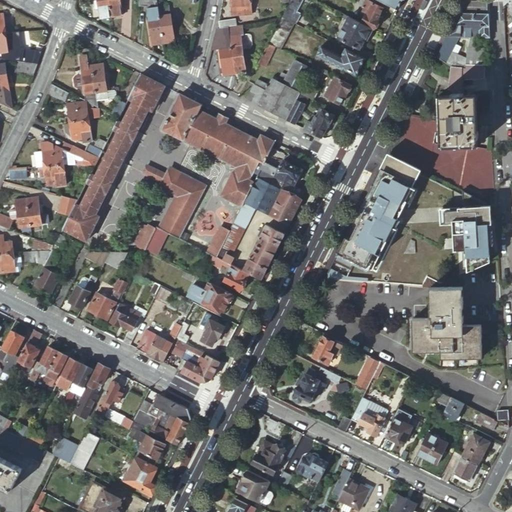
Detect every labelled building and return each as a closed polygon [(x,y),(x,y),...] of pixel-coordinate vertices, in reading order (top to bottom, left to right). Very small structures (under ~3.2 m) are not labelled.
[(96,0),(98,18),(109,17),(107,0),(96,0)] [(107,0),(109,17),(120,16),(118,0),(107,0)] [(137,0),(137,8),(146,7),(156,6),(156,4),(155,0),(137,0)] [(252,14),(250,0),(230,0),(232,16),(252,14)] [(301,0),(290,0),(282,17),(293,23),(295,23),(299,15),(299,14),(300,12),(296,11),(301,0)] [(361,25),(372,30),(373,31),(378,22),(376,21),(382,9),(365,0),(361,8),(362,9),(360,13),(366,17),(361,25)] [(378,0),(398,10),(402,0),(378,0)] [(465,1),(458,14),(487,14),(488,1),(474,1),(465,1)] [(156,4),(156,6),(162,43),(173,41),(168,3),(156,4)] [(162,43),(156,6),(146,7),(148,18),(147,18),(151,45),(162,43)] [(458,14),(436,58),(451,67),(452,68),(467,70),(467,66),(467,59),(452,53),(459,37),(468,37),(475,37),(489,37),(489,32),(488,14),(487,14),(458,14)] [(361,25),(344,15),(342,18),(346,20),(337,38),(341,40),(340,41),(345,44),(346,43),(351,46),(350,47),(356,49),(356,48),(358,49),(360,48),(364,40),(365,40),(367,40),(372,30),(361,25)] [(282,17),(280,19),(267,44),(279,50),(293,23),(282,17)] [(229,37),(228,27),(216,29),(210,51),(218,50),(219,50),(219,51),(222,76),(234,74),(231,48),(229,37)] [(241,35),(229,37),(231,48),(242,47),(241,35)] [(473,48),(475,37),(468,37),(467,47),(473,48)] [(267,45),(256,65),(263,68),(273,48),(267,45)] [(234,74),(246,73),(242,47),(231,48),(234,74)] [(364,59),(344,49),(340,56),(336,54),(335,54),(319,47),(315,55),(355,76),(364,59)] [(467,59),(467,66),(480,65),(486,48),(473,48),(467,47),(467,59)] [(25,50),(13,52),(14,58),(26,56),(25,50)] [(84,102),(88,104),(93,107),(96,109),(96,103),(91,67),(87,67),(85,55),(79,56),(81,74),(75,75),(73,79),(74,87),(77,89),(83,89),(84,102)] [(4,59),(0,57),(0,103),(12,110),(4,59)] [(32,75),(37,64),(15,60),(13,68),(32,75)] [(253,85),(245,100),(284,120),(309,70),(293,61),(286,76),(280,73),(276,80),(282,83),(281,85),(273,81),(275,78),(273,76),(268,85),(257,80),(254,85),(253,85)] [(461,80),(484,77),(484,64),(480,65),(467,66),(467,70),(452,68),(450,80),(453,81),(451,95),(437,96),(439,148),(477,146),(475,94),(460,95),(461,80)] [(101,66),(91,67),(96,103),(106,102),(101,66)] [(121,124),(115,122),(111,130),(116,133),(94,176),(89,173),(87,177),(85,182),(90,185),(79,206),(74,204),(61,228),(86,240),(98,216),(95,214),(148,110),(151,112),(164,87),(139,75),(127,99),(132,102),(121,124)] [(350,86),(333,78),(323,98),(339,105),(345,94),(346,95),(350,86)] [(303,84),(299,94),(313,101),(317,91),(303,84)] [(48,92),(46,96),(62,104),(66,95),(49,87),(48,92)] [(200,105),(179,95),(168,116),(169,117),(166,121),(165,120),(164,122),(165,123),(161,130),(236,168),(234,174),(232,173),(220,196),(241,207),(243,203),(256,178),(260,169),(264,162),(273,142),(261,136),(258,141),(197,111),(200,105)] [(296,100),(285,121),(294,126),(305,105),(296,100)] [(108,115),(116,119),(123,106),(115,101),(108,115)] [(69,105),(69,123),(89,123),(100,122),(99,112),(93,112),(93,107),(88,104),(69,105)] [(311,114),(303,130),(321,139),(330,121),(332,121),(334,116),(322,110),(318,117),(311,114)] [(69,123),(70,140),(74,142),(81,142),(81,144),(89,144),(89,123),(69,123)] [(83,153),(97,159),(104,144),(97,141),(96,142),(95,143),(94,144),(92,148),(87,146),(83,153)] [(41,152),(43,165),(62,163),(61,152),(61,148),(48,142),(40,143),(41,152)] [(64,143),(61,149),(65,151),(69,153),(72,147),(64,143)] [(62,163),(92,167),(97,159),(83,153),(72,147),(69,153),(65,151),(61,152),(62,163)] [(43,165),(41,152),(34,152),(35,166),(39,166),(43,165)] [(345,238),(332,263),(349,271),(354,262),(371,271),(386,242),(385,241),(396,218),(389,215),(393,208),(400,211),(411,189),(415,190),(407,186),(408,183),(414,172),(416,168),(387,153),(385,157),(379,169),(383,171),(364,209),(349,240),(345,238)] [(264,162),(260,169),(282,181),(292,186),(296,179),(298,180),(302,172),(300,171),(303,165),(285,155),(278,169),(264,162)] [(62,163),(43,165),(44,177),(45,185),(53,184),(53,187),(57,186),(57,185),(65,184),(62,163)] [(178,197),(160,231),(177,240),(202,189),(167,171),(165,175),(146,166),(143,173),(161,183),(159,187),(173,195),(178,197)] [(25,169),(8,171),(9,180),(26,177),(25,169)] [(282,181),(260,169),(256,178),(278,189),(282,181)] [(73,192),(79,194),(85,182),(87,177),(82,175),(73,192)] [(294,213),(301,201),(290,195),(278,189),(256,178),(243,203),(254,209),(288,226),(294,213)] [(290,195),(294,187),(292,186),(282,181),(278,189),(290,195)] [(474,213),(486,212),(485,206),(485,203),(461,191),(461,195),(462,207),(438,209),(439,225),(451,224),(452,239),(455,239),(456,251),(465,250),(466,272),(489,261),(488,255),(485,255),(484,245),(492,245),(491,230),(487,231),(486,224),(486,223),(475,224),(474,213)] [(173,195),(156,228),(160,231),(178,197),(173,195)] [(39,240),(53,245),(58,234),(61,228),(74,204),(76,199),(62,196),(39,240)] [(35,197),(24,199),(28,225),(39,224),(35,197)] [(28,225),(24,199),(13,200),(17,227),(28,225)] [(244,230),(254,209),(243,203),(241,207),(235,218),(232,224),(244,230)] [(489,205),(485,206),(486,212),(474,213),(475,224),(486,223),(486,224),(490,224),(490,221),(489,205)] [(0,216),(0,226),(3,227),(8,229),(10,220),(0,216)] [(229,231),(215,259),(229,266),(232,259),(225,256),(227,253),(231,255),(244,230),(232,224),(229,231)] [(243,270),(261,279),(283,234),(266,225),(243,270)] [(137,247),(144,251),(155,230),(147,226),(137,247)] [(205,253),(215,259),(229,231),(218,226),(205,253)] [(2,231),(0,231),(0,253),(12,253),(11,241),(3,241),(2,231)] [(53,245),(50,251),(32,285),(50,294),(58,277),(46,271),(49,265),(52,266),(56,258),(53,256),(55,252),(56,253),(64,237),(58,234),(53,245)] [(47,251),(22,252),(23,262),(41,263),(47,251)] [(87,251),(83,258),(93,263),(100,251),(87,251)] [(100,251),(93,263),(101,267),(103,263),(109,252),(100,251)] [(126,252),(109,252),(103,263),(118,269),(126,252)] [(244,283),(248,275),(229,266),(215,259),(205,253),(202,252),(199,258),(219,269),(221,266),(228,270),(220,285),(233,291),(235,288),(240,291),(241,291),(245,283),(244,283)] [(0,272),(14,272),(14,264),(13,264),(12,253),(0,253),(0,272)] [(183,271),(196,277),(199,279),(202,272),(187,264),(183,271)] [(80,309),(96,278),(90,275),(83,289),(76,286),(67,303),(80,309)] [(230,296),(231,295),(199,279),(196,277),(185,297),(208,309),(209,307),(222,313),(227,304),(228,304),(232,297),(230,296)] [(122,295),(127,285),(118,280),(113,290),(113,291),(109,300),(96,294),(87,312),(105,321),(119,294),(122,295)] [(175,295),(160,287),(154,300),(168,307),(175,295)] [(464,310),(464,287),(428,289),(429,317),(431,317),(431,320),(412,320),(413,354),(441,353),(441,360),(456,359),(482,358),(481,325),(462,326),(462,323),(465,323),(464,310)] [(121,342),(128,346),(143,318),(119,306),(110,323),(117,327),(118,326),(127,330),(121,342)] [(208,320),(204,327),(202,331),(204,332),(200,341),(211,346),(215,339),(217,340),(223,327),(215,323),(217,321),(211,317),(210,320),(208,320)] [(135,349),(162,363),(168,352),(174,339),(180,326),(174,323),(165,341),(145,330),(135,349)] [(180,326),(174,339),(184,344),(187,337),(182,335),(187,326),(182,323),(180,326)] [(297,337),(315,345),(321,331),(303,323),(297,337)] [(1,348),(0,350),(0,359),(7,363),(11,356),(8,354),(8,353),(14,356),(23,338),(10,331),(9,332),(1,348)] [(40,335),(33,331),(26,344),(27,344),(28,343),(33,346),(33,347),(34,348),(40,335)] [(323,336),(313,356),(329,363),(331,357),(333,358),(336,352),(330,349),(334,342),(323,336)] [(210,379),(219,362),(184,344),(174,339),(168,352),(186,361),(180,373),(200,383),(210,379)] [(26,344),(21,353),(26,356),(23,362),(22,362),(19,366),(23,368),(25,364),(33,369),(36,363),(33,361),(39,350),(34,348),(33,347),(33,346),(28,343),(27,344),(26,344)] [(39,364),(36,363),(33,369),(28,380),(34,383),(42,367),(48,370),(58,352),(48,347),(39,364)] [(58,352),(48,370),(45,376),(42,383),(51,387),(67,357),(58,352)] [(381,362),(368,355),(354,383),(367,390),(374,377),(381,362)] [(69,358),(60,376),(71,381),(81,364),(69,358)] [(385,363),(381,362),(374,377),(377,379),(385,363)] [(109,370),(98,364),(85,389),(81,398),(73,413),(85,419),(96,397),(90,394),(92,390),(97,389),(97,387),(99,388),(101,385),(102,385),(109,370)] [(83,365),(70,389),(65,400),(64,401),(69,404),(74,394),(81,398),(85,389),(83,388),(92,370),(83,365)] [(297,391),(294,396),(295,398),(299,400),(301,400),(303,395),(311,399),(315,392),(316,392),(319,391),(320,389),(322,391),(325,384),(317,380),(319,377),(313,375),(315,370),(315,368),(311,366),(309,367),(307,371),(306,371),(296,391),(297,391)] [(0,375),(0,384),(4,387),(12,372),(4,367),(0,375)] [(340,376),(320,367),(316,374),(336,384),(340,376)] [(128,379),(115,373),(111,382),(120,387),(119,388),(123,390),(128,379)] [(414,378),(411,383),(425,390),(428,386),(414,378)] [(111,382),(98,408),(106,412),(112,401),(117,403),(124,391),(123,390),(119,388),(120,387),(111,382)] [(90,394),(96,397),(102,385),(101,385),(99,388),(97,387),(97,389),(92,390),(90,394)] [(65,400),(70,389),(65,387),(60,397),(65,400)] [(451,398),(441,393),(435,404),(445,410),(451,398)] [(166,440),(177,446),(190,419),(188,410),(160,396),(154,407),(151,405),(146,414),(138,410),(132,422),(132,423),(141,428),(159,437),(163,431),(153,426),(157,419),(160,420),(164,413),(168,415),(166,419),(168,420),(166,424),(172,427),(166,440)] [(363,397),(352,419),(365,426),(364,428),(367,430),(367,431),(376,436),(385,418),(384,418),(387,411),(387,410),(363,397)] [(464,405),(451,398),(445,410),(443,413),(456,420),(464,405)] [(151,405),(143,401),(138,410),(146,414),(151,405)] [(16,404),(7,422),(9,423),(10,420),(12,421),(13,417),(14,418),(20,406),(16,404)] [(497,420),(508,420),(507,410),(496,411),(497,420)] [(498,422),(481,413),(477,422),(494,431),(498,422)] [(344,415),(337,428),(345,432),(352,419),(344,415)] [(412,427),(394,417),(385,435),(403,444),(412,427)] [(129,428),(132,423),(132,422),(124,418),(119,426),(128,430),(129,428)] [(15,437),(17,432),(15,431),(17,427),(9,423),(7,422),(2,430),(15,437)] [(134,458),(135,459),(152,468),(157,459),(158,460),(160,459),(162,454),(162,452),(161,452),(164,445),(139,433),(141,428),(132,423),(129,428),(132,430),(129,437),(142,444),(134,458)] [(163,431),(159,437),(166,440),(172,427),(166,424),(163,431)] [(0,444),(37,464),(43,452),(40,449),(29,444),(26,442),(15,437),(2,430),(0,428),(0,444)] [(302,433),(294,429),(288,443),(296,447),(302,433)] [(17,431),(17,432),(15,437),(26,442),(30,435),(31,432),(28,430),(25,435),(17,431)] [(85,433),(78,447),(77,449),(90,456),(98,439),(85,433)] [(427,433),(417,454),(437,464),(448,444),(427,433)] [(463,457),(478,465),(490,443),(475,435),(463,457)] [(60,438),(53,452),(52,455),(69,464),(77,449),(78,447),(60,438)] [(273,474),(281,458),(285,450),(285,449),(274,444),(273,445),(264,441),(252,464),(273,474)] [(296,447),(288,443),(285,449),(285,450),(281,458),(288,462),(296,447)] [(69,465),(70,465),(82,472),(90,456),(77,449),(69,464),(69,465)] [(319,481),(328,463),(318,458),(318,457),(317,455),(313,453),(311,454),(310,454),(309,455),(305,455),(304,456),(303,456),(296,471),(311,478),(319,481)] [(469,481),(478,465),(463,457),(454,473),(469,481)] [(21,471),(0,459),(0,488),(9,493),(21,471)] [(58,459),(54,466),(66,473),(70,465),(69,465),(58,459)] [(139,492),(150,498),(156,486),(157,485),(150,482),(156,469),(152,468),(135,459),(123,483),(129,485),(140,491),(139,492)] [(351,473),(344,469),(337,482),(345,486),(348,478),(351,473)] [(269,481),(248,471),(241,483),(243,484),(239,492),(259,502),(260,501),(265,490),(269,481)] [(279,480),(276,485),(285,489),(292,476),(283,472),(279,480)] [(272,477),(269,481),(276,485),(279,480),(272,477)] [(340,496),(338,499),(358,509),(363,499),(360,498),(366,487),(348,478),(345,486),(340,496)] [(337,482),(332,493),(340,496),(345,486),(337,482)] [(122,499),(97,486),(93,495),(99,498),(95,506),(99,508),(96,511),(117,511),(119,509),(117,508),(122,499)] [(369,488),(366,487),(360,498),(363,499),(369,488)] [(424,511),(426,508),(416,503),(419,496),(401,487),(390,509),(394,511),(424,511)] [(229,494),(218,489),(214,496),(225,502),(229,494)] [(265,490),(260,501),(266,504),(269,503),(272,496),(271,493),(265,490)] [(45,494),(41,493),(34,506),(38,507),(45,494)] [(252,511),(255,507),(236,497),(228,511),(242,511),(244,510),(249,511),(252,511)]
